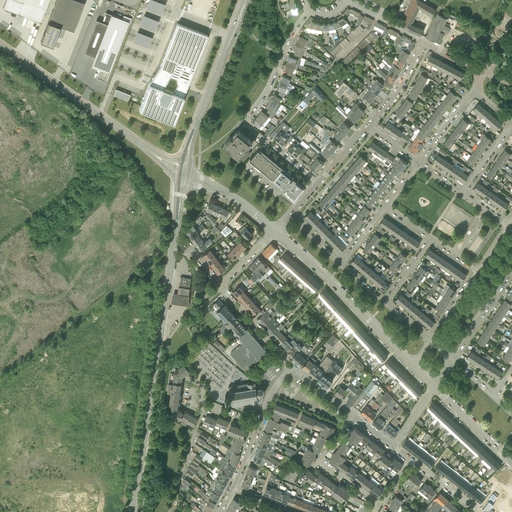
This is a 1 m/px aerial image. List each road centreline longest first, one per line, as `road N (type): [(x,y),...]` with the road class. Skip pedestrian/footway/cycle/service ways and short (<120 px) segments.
road 1 (tertiary): [(133,511),(184,173)]
road 2 (tertiary): [(184,173),(0,45)]
road 3 (residential): [(317,183),(246,121),(308,11)]
road 4 (residential): [(413,365),(275,231)]
road 5 (tertiary): [(184,173),(246,0)]
road 6 (unknown): [(83,104),(90,81),(77,62),(97,13),(133,15)]
road 7 (residential): [(422,40),(346,0),(330,13),(308,11)]
road 8 (residential): [(380,504),(321,462),(353,416)]
